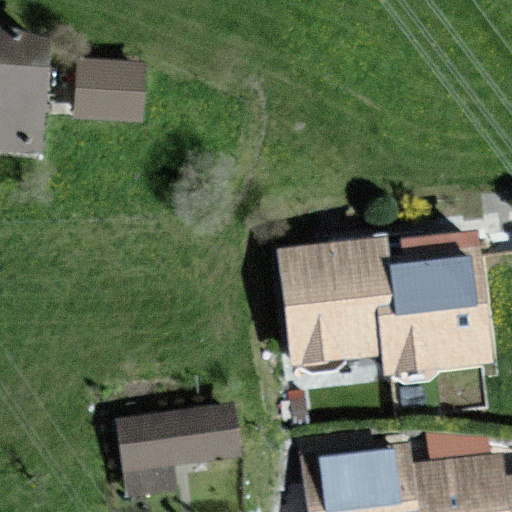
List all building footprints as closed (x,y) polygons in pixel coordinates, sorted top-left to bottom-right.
[(5,50),(7,29),(0,27),(0,150),(46,156),(59,48),(30,45),(29,53),(5,50)] [(138,61),(82,61),(81,110),(138,110),(138,61)] [(308,251),(279,255),(290,362),(378,352),(381,373),(481,362),(470,259),(454,261),(432,264),(378,270),(375,244),(335,248),(308,251)] [(241,462),(236,413),(124,424),(131,498),(174,494),(171,469),(241,462)] [(411,511),(407,472),(404,450),(385,452),(383,437),(344,442),(302,447),(309,511),(411,511)] [(503,511),(500,482),(498,461),(407,472),(411,511),(503,511)] [(511,511),(511,480),(500,482),(503,511),(511,511)]
